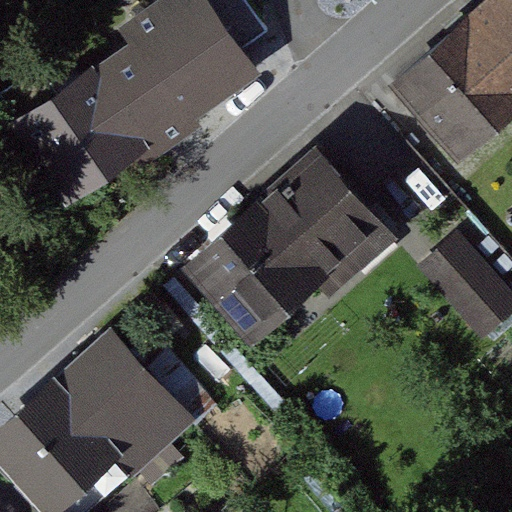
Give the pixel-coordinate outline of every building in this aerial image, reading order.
[(511,0),(499,0),(402,87),(467,159),(511,118),(511,0)] [(177,14),(31,120),(94,207),(241,101),(177,14)] [(332,147),(200,268),(271,345),(403,224),(332,147)] [(451,292),(493,343),(511,327),(511,298),(485,265),(451,292)] [(105,328),(0,422),(0,451),(54,511),(57,511),(176,406),(105,328)]
